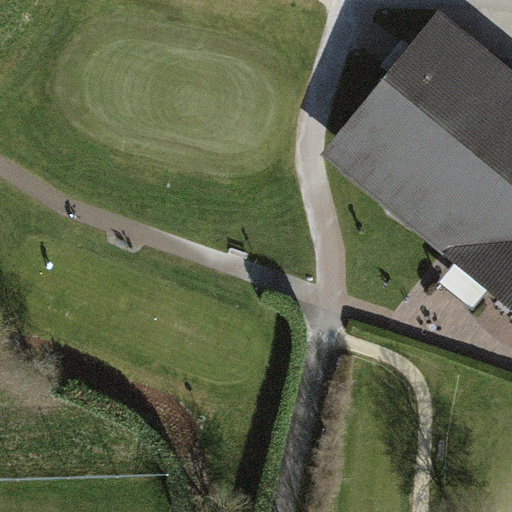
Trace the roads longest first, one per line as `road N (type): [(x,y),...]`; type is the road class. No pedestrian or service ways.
road 1 (track): [(282,511),(333,309),(311,130),(350,0)]
road 2 (track): [(0,177),(43,213),(333,309)]
